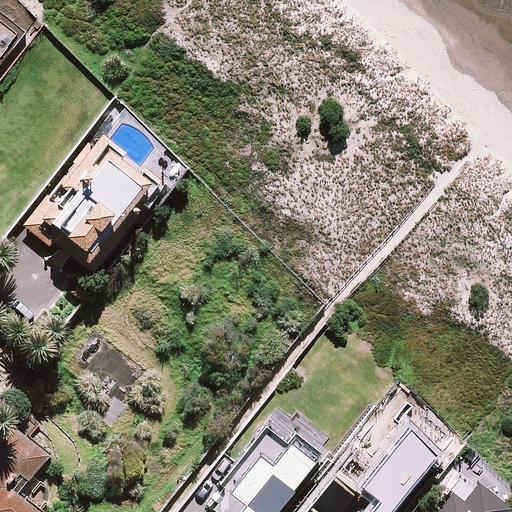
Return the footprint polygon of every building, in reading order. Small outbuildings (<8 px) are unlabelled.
[(53,237),(93,269),(141,209),(148,214),(168,189),(96,131),(57,180),(68,188),(59,201),(48,192),(23,224),(48,243),(53,237)] [(0,391),(11,378),(0,369),(0,391)] [(250,443),(217,487),(221,490),(212,502),(217,505),(211,511),(272,511),(328,439),(299,416),(295,421),(279,409),(251,444),(250,443)] [(49,451),(14,423),(0,441),(0,511),(37,511),(40,508),(27,498),(38,484),(29,477),(49,451)] [(356,449),(304,511),(396,511),(438,460),(405,434),(375,470),(356,449)] [(499,511),(508,501),(459,464),(445,482),(450,486),(430,511),(499,511)]
